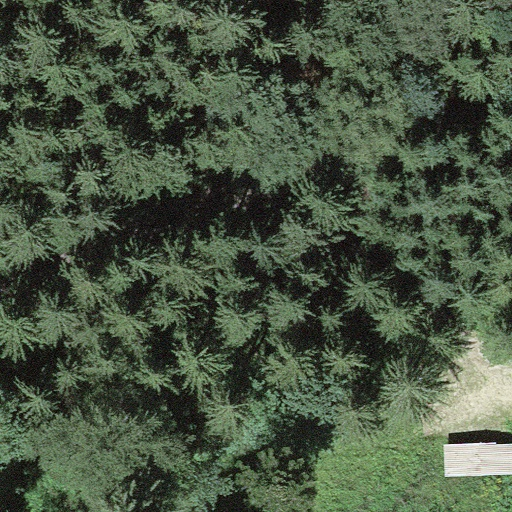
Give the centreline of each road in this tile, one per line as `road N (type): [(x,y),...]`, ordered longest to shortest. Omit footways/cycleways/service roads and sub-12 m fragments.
road 1 (track): [(511,99),(0,283)]
road 2 (track): [(187,219),(312,255),(416,313),(474,363),(511,379)]
